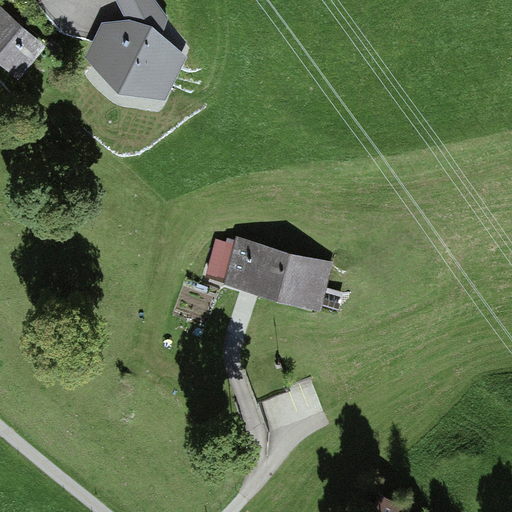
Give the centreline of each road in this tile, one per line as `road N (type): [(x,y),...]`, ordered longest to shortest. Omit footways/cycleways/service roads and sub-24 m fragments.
road 1 (track): [(511,338),(449,353),(294,436)]
road 2 (track): [(0,425),(105,511)]
